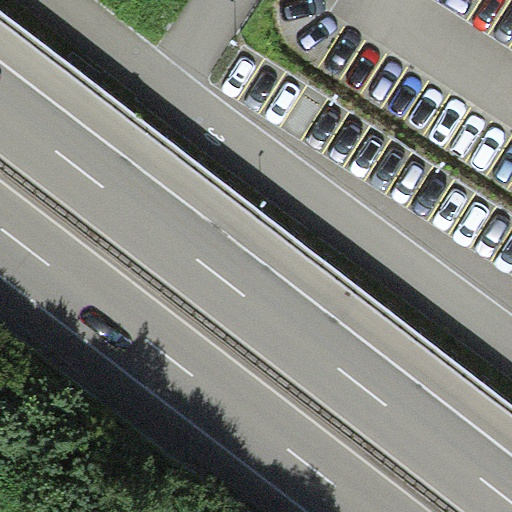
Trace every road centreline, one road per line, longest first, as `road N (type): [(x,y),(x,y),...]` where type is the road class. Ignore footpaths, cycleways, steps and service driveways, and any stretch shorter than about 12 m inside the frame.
road 1 (motorway): [(511,499),(0,105)]
road 2 (residential): [(511,346),(49,0)]
road 3 (motorway): [(0,224),(372,511)]
